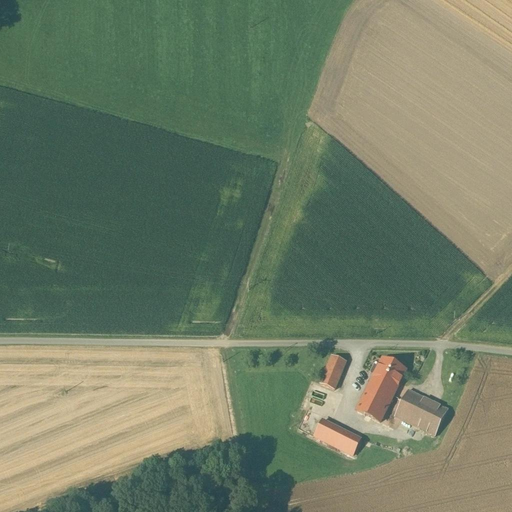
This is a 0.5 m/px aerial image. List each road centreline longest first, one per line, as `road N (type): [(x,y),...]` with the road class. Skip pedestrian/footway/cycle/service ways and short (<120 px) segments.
road 1 (unclassified): [(0,341),(441,344),(511,353)]
road 2 (track): [(227,344),(233,404),(262,511)]
